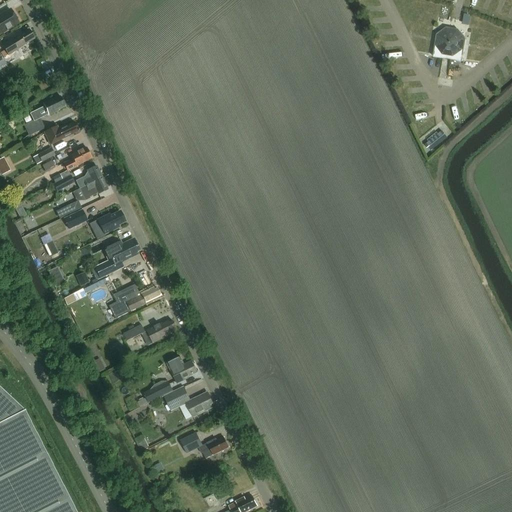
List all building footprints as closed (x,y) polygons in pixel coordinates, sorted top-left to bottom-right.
[(0,16),(0,34),(19,23),(11,10),(0,17),(0,16)] [(462,51),(465,38),(458,29),(446,26),(436,34),(433,46),(441,56),(453,58),(462,51)] [(26,44),(34,39),(29,30),(21,35),(20,33),(7,41),(8,42),(2,45),(8,55),(17,50),(17,51),(27,45),(26,44)] [(59,109),(65,106),(61,97),(52,101),(52,100),(43,104),(44,107),(30,114),(34,121),(25,126),(29,136),(44,128),(40,119),(48,115),(48,116),(59,110),(59,109)] [(51,145),(79,131),(78,129),(75,122),(65,127),(64,126),(58,129),(56,126),(45,132),(51,145)] [(425,145),(430,151),(447,138),(442,132),(435,137),(434,136),(430,139),(432,140),(425,145)] [(37,155),(41,162),(55,155),(51,148),(37,155)] [(77,166),(92,159),(87,148),(71,155),(73,159),(64,164),(67,171),(60,174),(62,179),(71,175),(69,171),(77,167),(77,166)] [(11,154),(0,159),(0,166),(4,174),(18,167),(11,154)] [(36,164),(41,162),(37,155),(33,157),(36,164)] [(54,158),(45,165),(48,170),(58,163),(54,158)] [(86,186),(102,178),(96,166),(86,171),(87,172),(84,177),(75,181),(79,190),(86,186)] [(63,180),(60,174),(52,178),(55,184),(63,180)] [(70,176),(53,185),(57,193),(74,183),(70,176)] [(86,186),(79,190),(85,202),(90,199),(89,198),(97,194),(98,195),(108,190),(102,178),(86,186)] [(64,217),(82,209),(78,201),(60,210),(64,217)] [(21,219),(27,216),(20,203),(14,206),(21,219)] [(87,221),(82,211),(65,219),(69,229),(87,221)] [(118,226),(126,222),(120,211),(110,216),(110,214),(97,220),(104,235),(119,228),(118,226)] [(119,242),(103,250),(108,261),(95,268),(100,279),(123,268),(121,263),(138,255),(137,252),(140,251),(135,241),(132,243),(131,240),(120,245),(119,242)] [(127,268),(130,273),(143,267),(141,262),(127,268)] [(52,269),(58,287),(67,283),(61,266),(52,269)] [(88,271),(79,275),(83,285),(92,282),(88,271)] [(115,319),(161,297),(157,288),(154,289),(153,287),(140,293),(141,295),(134,299),(128,288),(112,295),(116,303),(108,306),(115,319)] [(168,335),(177,330),(173,322),(170,324),(169,321),(163,325),(162,324),(148,331),(154,343),(168,336),(168,335)] [(124,333),(127,340),(145,332),(142,324),(124,333)] [(192,362),(185,366),(180,357),(167,364),(177,384),(188,378),(188,377),(197,372),(192,362)] [(94,361),(99,372),(105,369),(99,358),(94,361)] [(144,394),(149,402),(149,403),(173,391),(169,381),(162,381),(155,385),(151,390),(144,394)] [(0,511),(76,511),(25,411),(0,387),(0,511)] [(191,401),(188,395),(184,388),(164,397),(170,411),(186,404),(193,418),(212,408),(211,405),(213,404),(208,393),(191,401)] [(213,456),(229,448),(224,438),(217,442),(216,439),(203,446),(197,433),(181,441),(187,454),(198,448),(201,453),(202,452),(206,459),(213,455),(213,456)] [(246,511),(258,506),(253,496),(245,500),(244,498),(228,506),(230,510),(227,511),(246,511)]
